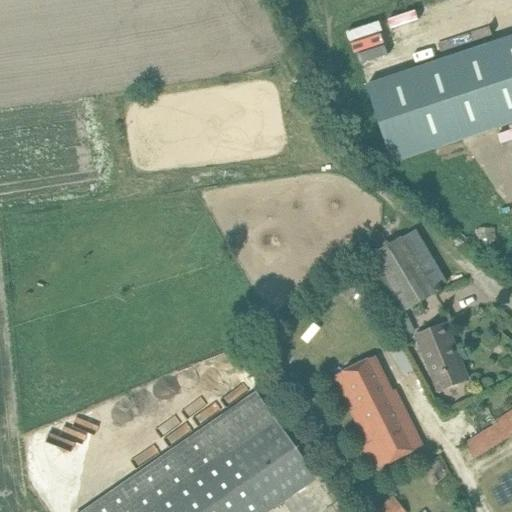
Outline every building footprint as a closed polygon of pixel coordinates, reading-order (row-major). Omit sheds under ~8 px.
[(511,36),(366,85),(393,163),(511,123),(511,36)] [(369,241),(353,250),(360,262),(359,263),(392,319),(407,310),(434,293),(428,282),(444,273),(418,229),(401,238),(376,254),(369,241)] [(439,391),(468,380),(445,324),(416,336),(439,391)] [(374,357),(334,378),(367,443),(362,446),(374,470),(423,446),(395,390),(392,392),(374,357)] [(268,511),(316,480),(255,392),(80,511),(268,511)] [(506,439),(497,424),(465,443),(474,458),(506,439)] [(406,511),(393,496),(373,511),(406,511)]
